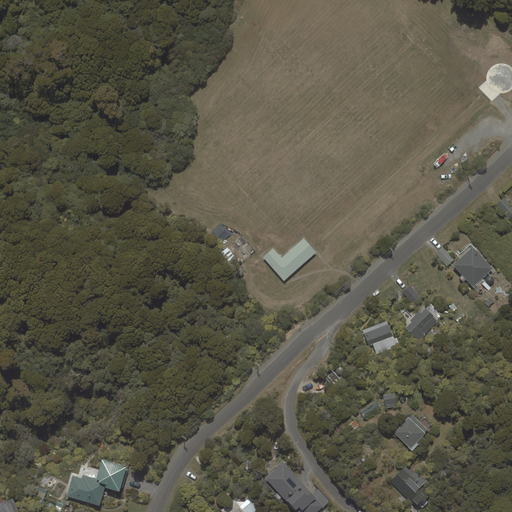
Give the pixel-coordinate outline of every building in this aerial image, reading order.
[(263,257),(284,281),(316,252),(304,238),(282,258),(273,248),(263,257)] [(447,266),(454,260),(443,247),(435,254),(447,266)] [(473,247),(453,265),(473,287),(492,269),(473,247)] [(421,298),(410,286),(402,292),(413,305),(421,298)] [(412,323),(406,328),(419,341),(425,335),(425,334),(438,322),(426,309),(420,314),(419,312),(410,321),(412,323)] [(387,321),(363,330),(368,346),(373,344),(377,354),(396,347),(387,321)] [(326,378),(333,386),(341,379),(333,371),(326,378)] [(396,404),(395,393),(383,395),(385,405),(386,405),(386,408),(395,407),(395,404),(396,404)] [(412,414),(395,433),(411,448),(428,429),(412,414)] [(120,492),(127,467),(102,460),(96,478),(83,475),(82,478),(73,476),(67,496),(99,505),(104,487),(120,492)] [(283,462),(265,478),(296,511),(316,511),(329,501),(317,489),(312,493),(283,462)] [(405,468),(392,481),(417,504),(422,499),(424,501),(429,496),(423,490),(424,489),(422,486),(427,480),(422,475),(417,479),(405,468)] [(244,490),(219,510),(221,511),(242,511),(244,511),(254,511),(259,508),(244,490)] [(17,511),(12,498),(0,502),(0,511),(17,511)]
